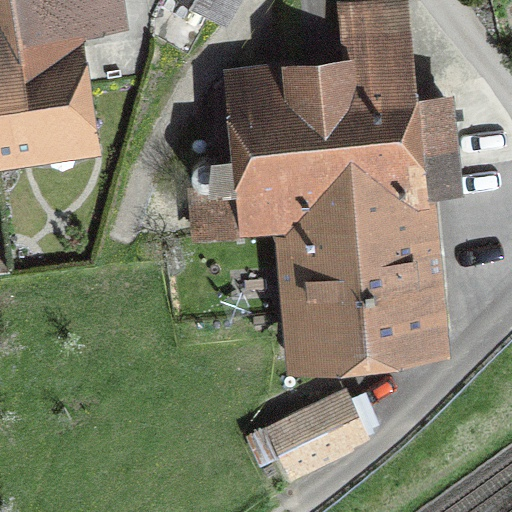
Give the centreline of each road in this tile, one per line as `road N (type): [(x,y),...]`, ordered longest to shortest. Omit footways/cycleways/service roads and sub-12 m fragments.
road 1 (track): [(511,296),(453,374),(290,511)]
road 2 (track): [(410,0),(511,112)]
